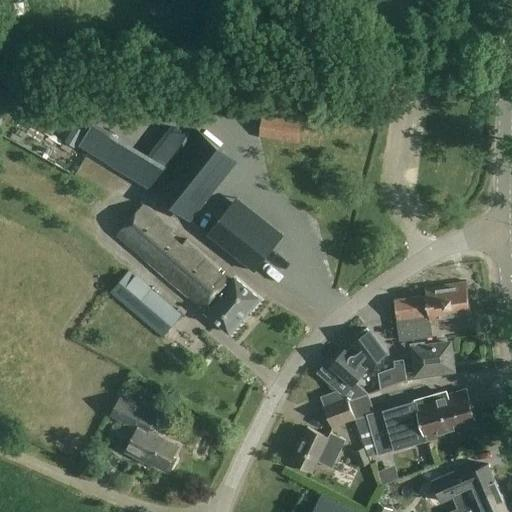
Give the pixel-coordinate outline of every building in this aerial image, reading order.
[(260,138),(301,143),(303,122),(263,117),(260,138)] [(201,179),(174,158),(150,189),(176,210),(201,179)] [(109,194),(115,180),(102,173),(95,187),(109,194)] [(255,271),(283,235),(237,198),(208,235),(255,271)] [(118,236),(200,305),(201,306),(203,304),(206,306),(204,309),(230,331),(259,296),(236,276),(234,278),(224,269),(222,272),(219,270),(221,267),(187,238),(182,243),(169,232),(173,227),(146,203),(118,236)] [(269,205),(264,212),(279,226),(285,219),(269,205)] [(130,271),(110,293),(164,339),(183,316),(130,271)] [(425,288),(426,297),(395,301),(401,340),(434,336),(432,322),(472,317),(467,282),(425,288)] [(343,376),(333,388),(347,399),(349,398),(350,401),(369,394),(356,382),(367,370),(370,367),(386,355),(367,328),(354,337),(356,341),(352,343),(354,345),(347,352),(345,350),(331,366),(343,376)] [(418,373),(454,368),(450,342),(426,345),(425,341),(413,343),(418,373)] [(408,342),(398,343),(400,359),(410,358),(408,342)] [(395,365),(397,384),(407,380),(405,364),(395,365)] [(479,426),(468,391),(449,396),(448,393),(370,416),(381,454),(479,426)] [(347,399),(326,407),(334,428),(357,419),(350,401),(349,398),(347,399)] [(357,404),(361,416),(375,411),(370,399),(357,404)] [(115,418),(137,429),(126,452),(166,471),(168,468),(172,470),(177,459),(173,457),(178,446),(150,433),(158,416),(124,400),(115,418)] [(319,462),(334,469),(347,440),(331,433),(329,438),(307,427),(291,462),(314,472),(319,462)] [(467,466),(445,475),(432,480),(442,503),(474,490),(478,500),(501,491),(489,464),(470,472),(467,466)] [(390,485),(403,478),(397,466),(384,472),(390,485)] [(509,511),(501,491),(478,500),(483,511),(509,511)] [(355,511),(323,496),(314,511),(355,511)] [(371,511),(392,511),(393,510),(377,501),(371,511)]
